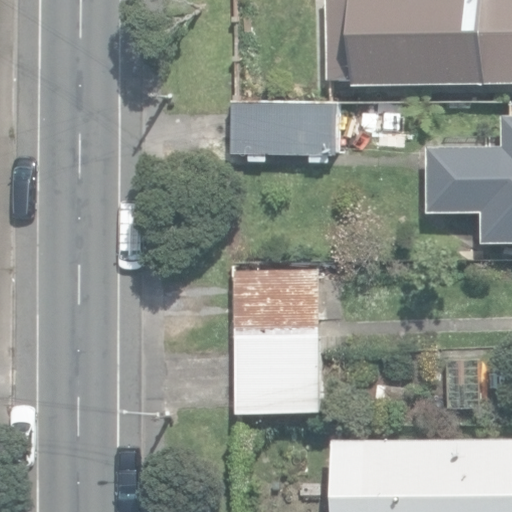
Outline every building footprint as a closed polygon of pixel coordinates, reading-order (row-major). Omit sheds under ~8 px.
[(360,71),(360,79),(511,76),(511,0),(332,0),(334,71),(360,71)] [(236,152),(343,154),(344,99),(237,98),(236,152)] [(488,209),(489,240),(511,240),(511,113),(510,114),(510,145),(434,146),(435,210),(488,209)] [(242,270),(243,329),(327,328),(327,270),(242,270)] [(243,335),(244,413),(327,412),(326,334),(243,335)] [(450,411),(485,410),(484,359),(449,360),(450,411)] [(337,511),(511,511),(511,436),(337,438),(337,511)]
